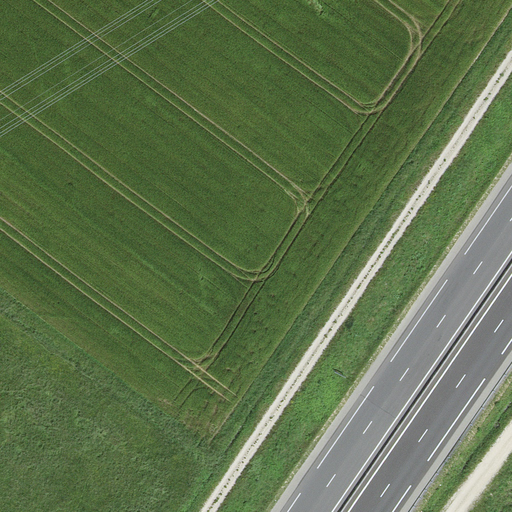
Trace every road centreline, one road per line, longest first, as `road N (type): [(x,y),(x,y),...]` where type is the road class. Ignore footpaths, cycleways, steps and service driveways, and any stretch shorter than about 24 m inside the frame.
road 1 (track): [(511,63),(209,511)]
road 2 (trunk): [(511,223),(306,511)]
road 3 (trunk): [(378,511),(511,319)]
